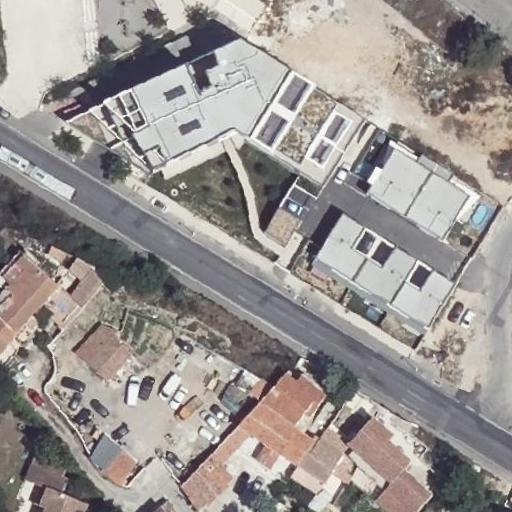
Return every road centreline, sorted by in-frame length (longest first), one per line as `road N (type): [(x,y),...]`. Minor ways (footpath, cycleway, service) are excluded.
road 1 (residential): [(449,413),(0,140)]
road 2 (residential): [(511,307),(449,413)]
